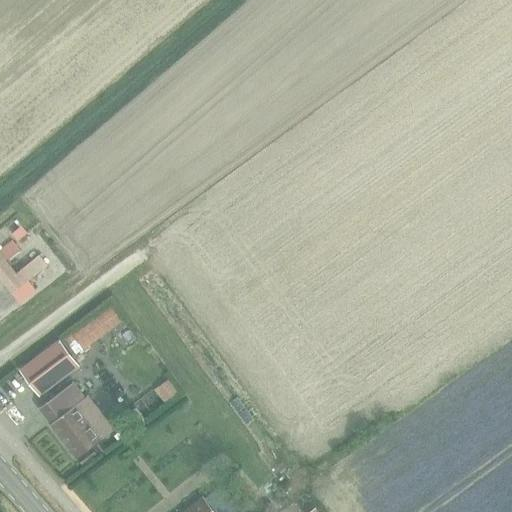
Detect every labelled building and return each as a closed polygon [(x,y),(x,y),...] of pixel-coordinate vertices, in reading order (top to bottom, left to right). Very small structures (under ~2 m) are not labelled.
[(0,281),(1,283),(3,281),(12,293),(46,266),(37,255),(15,273),(6,261),(21,249),(12,239),(0,249),(0,281)] [(134,298),(92,321),(101,338),(143,314),(134,298)] [(87,329),(71,340),(79,352),(95,341),(87,329)] [(60,339),(20,370),(39,395),(79,365),(60,339)] [(189,369),(174,377),(182,392),(197,383),(189,369)] [(51,423),(50,423),(76,458),(114,429),(88,395),(84,397),(72,382),(39,407),(51,423)] [(217,511),(203,495),(183,511),(217,511)]
